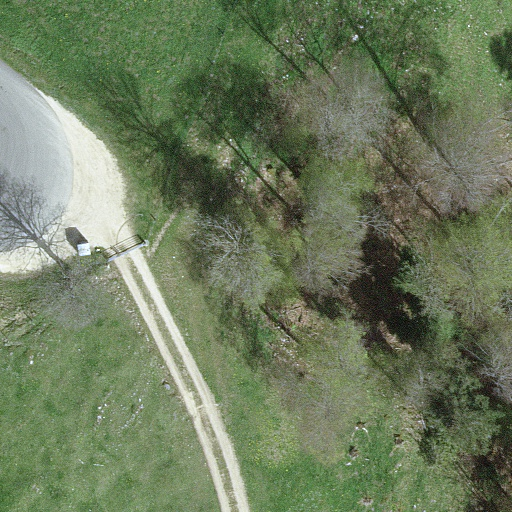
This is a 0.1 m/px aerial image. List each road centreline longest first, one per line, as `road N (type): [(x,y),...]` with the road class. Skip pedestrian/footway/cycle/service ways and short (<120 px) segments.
road 1 (track): [(27,169),(100,212),(126,252),(206,416),(236,511)]
road 2 (tertiary): [(0,96),(29,154),(22,183),(0,205)]
